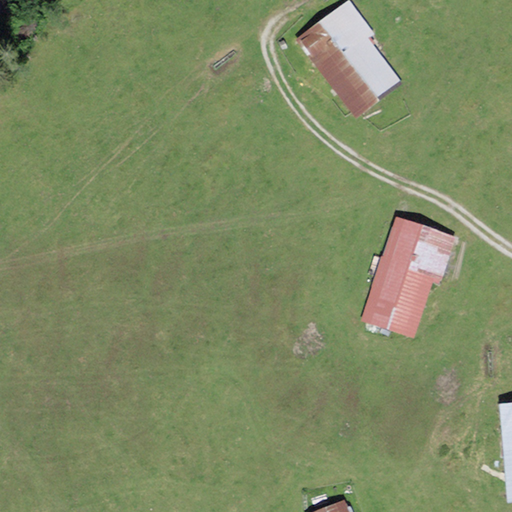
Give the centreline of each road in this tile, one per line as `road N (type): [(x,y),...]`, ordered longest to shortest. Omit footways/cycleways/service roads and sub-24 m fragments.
road 1 (track): [(408,187),(354,165),(286,101),(266,63),(266,32),(304,8)]
road 2 (track): [(511,251),(453,205),(408,187)]
